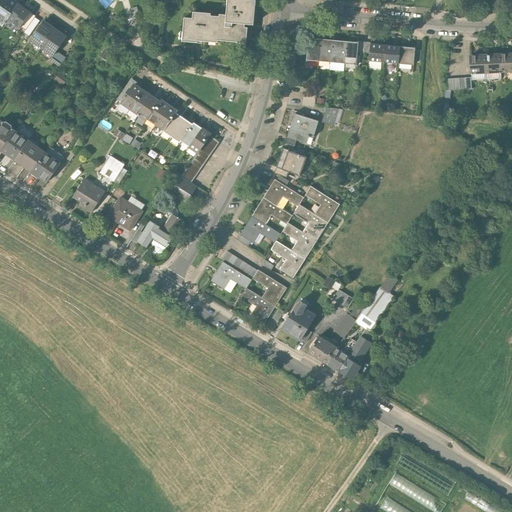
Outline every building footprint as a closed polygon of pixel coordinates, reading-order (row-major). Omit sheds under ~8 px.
[(16,3),(12,0),(0,0),(0,25),(0,26),(5,19),(16,3)] [(257,0),(255,0),(228,0),(227,15),(226,22),(245,24),(255,25),(257,0)] [(19,29),(31,13),(16,3),(5,19),(19,29)] [(245,28),(245,24),(226,22),(227,15),(220,14),(220,17),(211,16),(211,14),(193,12),(192,19),(184,18),(182,41),(197,43),(197,41),(218,42),(218,41),(247,43),(248,28),(245,28)] [(56,29),(45,21),(30,42),(41,50),(56,29)] [(53,58),(67,37),(56,29),(41,50),(53,58)] [(306,60),(319,61),(321,39),(308,38),(306,60)] [(333,40),(321,39),(319,61),(331,62),(333,40)] [(346,41),(333,40),(331,62),(344,63),(346,41)] [(358,42),(346,41),(344,63),(356,64),(357,53),(358,42)] [(370,43),(358,42),(357,53),(369,54),(370,44),(370,43)] [(369,61),(383,63),(385,45),(370,44),(369,54),(369,61)] [(399,47),(385,45),(383,63),(398,64),(399,47)] [(414,48),(399,47),(398,64),(413,65),(414,48)] [(106,49),(101,56),(106,60),(111,53),(106,49)] [(511,54),(499,55),(500,72),(511,71),(511,54)] [(499,55),(484,56),(485,73),(500,72),(499,55)] [(470,74),(485,73),(484,56),(469,56),(470,74)] [(67,79),(58,73),(54,79),(63,86),(67,79)] [(471,89),(471,78),(447,80),(448,91),(450,91),(471,89)] [(117,99),(122,103),(134,85),(130,82),(117,99)] [(122,103),(131,109),(144,90),(135,84),(134,85),(122,103)] [(303,88),(302,106),(314,107),(316,89),(303,88)] [(152,96),(144,90),(131,109),(139,115),(152,96)] [(161,102),(152,96),(139,115),(148,120),(150,118),(161,102)] [(150,118),(158,124),(171,105),(163,99),(161,102),(150,118)] [(179,110),(171,105),(158,124),(166,129),(177,113),(179,110)] [(333,126),(339,110),(326,108),(322,122),(333,126)] [(164,132),(173,137),(185,119),(177,113),(166,129),(164,132)] [(293,114),(290,122),(314,130),(317,121),(293,114)] [(193,124),(185,119),(173,137),(181,143),(182,141),(193,124)] [(0,152),(1,154),(3,151),(16,133),(1,122),(0,124),(0,152)] [(182,141),(191,147),(204,128),(195,122),(193,124),(182,141)] [(311,138),(314,130),(290,122),(288,130),(289,130),(308,137),(311,138)] [(191,147),(199,153),(210,136),(212,134),(204,128),(191,147)] [(118,130),(115,134),(122,139),(125,135),(118,130)] [(306,144),(308,137),(289,130),(286,138),(296,141),(306,144)] [(3,151),(18,162),(31,143),(16,133),(3,151)] [(199,153),(182,177),(191,184),(219,142),(210,136),(199,153)] [(294,147),(296,141),(286,138),(285,137),(283,143),(294,147)] [(135,140),(132,144),(138,149),(141,144),(135,140)] [(18,162),(33,173),(47,154),(31,143),(18,162)] [(287,151),(280,170),(287,172),(298,176),(305,157),(287,151)] [(62,165),(47,154),(33,173),(31,176),(47,187),(62,165)] [(111,156),(100,173),(114,182),(125,165),(111,156)] [(146,159),(138,157),(136,166),(145,167),(146,159)] [(285,177),(287,172),(280,170),(276,168),(274,173),(285,177)] [(197,187),(191,184),(182,177),(179,176),(169,191),(186,203),(197,187)] [(279,176),(276,181),(286,187),(289,182),(279,176)] [(104,192),(85,179),(74,196),(82,202),(80,205),(91,212),(104,192)] [(263,198),(276,206),(282,197),(298,206),(298,205),(303,198),(286,187),(276,181),(274,180),(263,198)] [(320,205),(314,215),(327,223),(339,205),(310,187),(305,195),(320,205)] [(143,212),(121,198),(109,216),(131,230),(143,212)] [(251,216),(265,225),(271,215),(286,225),(287,223),(292,216),(276,206),(263,198),(251,216)] [(298,206),(293,214),(308,223),(302,233),(316,242),(327,223),(314,215),(298,205),(298,206)] [(404,255),(409,258),(412,254),(415,255),(442,218),(435,213),(404,255)] [(151,222),(148,226),(138,241),(148,247),(154,238),(167,246),(183,222),(172,215),(162,231),(159,229),(160,228),(151,222)] [(276,241),(280,234),(265,225),(251,216),(240,234),(242,235),(252,241),(254,243),(260,234),(275,243),(276,241)] [(137,243),(138,241),(148,226),(143,223),(132,240),(137,243)] [(286,225),(282,231),(297,241),(291,251),(304,260),(316,242),(302,233),(287,223),(286,225)] [(248,247),(252,241),(242,235),(239,241),(248,247)] [(293,278),(304,260),(291,251),(276,241),(275,243),(270,250),(286,260),(280,270),(293,278)] [(228,252),(222,262),(252,280),(252,279),(258,270),(228,252)] [(274,266),(265,260),(262,265),(271,271),(274,266)] [(230,279),(246,289),(246,288),(252,280),(222,262),(210,281),(224,289),(230,279)] [(268,288),(262,298),(276,306),(287,288),(258,270),(252,279),(268,288)] [(354,334),(350,340),(356,343),(347,357),(346,359),(356,366),(370,344),(361,339),(368,331),(394,297),(389,293),(398,280),(389,275),(365,307),(356,321),(349,331),(354,334)] [(327,278),(322,286),(330,290),(335,282),(327,278)] [(262,298),(246,288),(246,289),(241,297),(256,306),(250,317),(264,325),(276,306),(262,298)] [(347,309),(353,299),(338,290),(332,300),(347,309)] [(282,328),(301,340),(307,330),(316,316),(304,309),(306,305),(299,301),(282,328)] [(358,302),(349,316),(356,321),(365,307),(358,302)] [(349,331),(356,321),(349,316),(346,314),(328,337),(333,341),(331,346),(335,349),(349,331)] [(312,333),(307,330),(301,340),(306,343),(312,333)] [(375,336),(368,331),(361,339),(370,344),(375,336)] [(309,355),(325,365),(335,349),(331,346),(320,339),(314,349),(309,355)] [(347,357),(335,349),(325,365),(337,373),(346,359),(347,357)] [(356,366),(346,359),(337,373),(351,382),(360,368),(356,366)] [(403,451),(396,464),(411,472),(418,458),(403,451)] [(399,488),(403,482),(407,484),(409,481),(396,472),(392,478),(394,479),(391,483),(399,488)]
